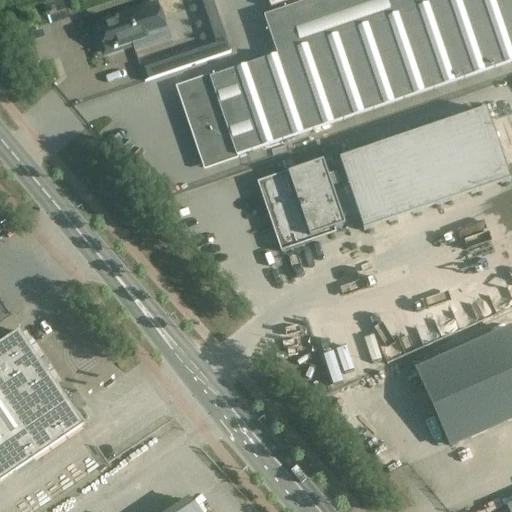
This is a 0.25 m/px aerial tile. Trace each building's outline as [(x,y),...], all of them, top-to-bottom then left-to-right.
[(230,53),(211,0),(196,0),(211,42),(139,67),(145,83),(230,53)] [(511,0),(316,0),(265,18),(278,56),(181,90),(206,166),(237,156),(238,156),(511,62),(511,0)] [(117,19),(98,26),(108,54),(133,45),(163,34),(153,6),(117,19)] [(511,181),(487,111),(324,167),(323,162),(258,184),(282,252),(336,234),(335,230),(361,221),(364,232),(511,181)] [(511,419),(511,332),(511,330),(418,371),(451,447),(511,419)] [(20,333),(0,346),(0,483),(83,427),(72,410),(72,405),(73,400),(68,393),(63,391),(58,390),(57,387),(20,333)]
